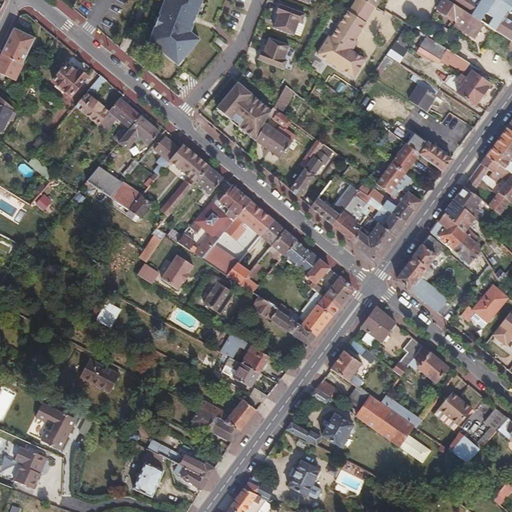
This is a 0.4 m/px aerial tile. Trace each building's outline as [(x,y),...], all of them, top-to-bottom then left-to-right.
[(156,23),(149,39),(157,43),(156,46),(176,63),(179,59),(183,58),(184,59),(199,39),(190,32),(195,21),(188,18),(190,12),(197,15),(202,0),(165,0),(159,16),(156,23)] [(364,24),(374,9),(358,0),(357,0),(349,14),(358,20),(364,24)] [(358,0),(374,9),(375,10),(380,0),(358,0)] [(475,39),(485,24),(449,2),(446,0),(443,0),(437,10),(456,22),(454,26),(475,39)] [(511,0),(450,0),(449,2),(485,24),(493,29),(493,30),(511,41),(511,21),(506,17),(509,12),(511,13),(511,12),(511,0)] [(306,14),(281,5),(278,13),(281,14),(275,28),(295,35),(300,21),(303,22),(306,14)] [(197,15),(190,12),(188,18),(195,21),(197,15)] [(349,52),(366,25),(364,24),(358,20),(349,14),(348,13),(331,41),(329,39),(318,57),(354,80),(365,62),(349,52)] [(2,53),(23,63),(35,38),(14,28),(2,53)] [(511,61),(511,41),(493,30),(493,29),(483,43),(511,61)] [(291,46),(271,38),(266,53),(263,51),(260,59),(286,69),(289,61),(286,60),(291,46)] [(464,70),(469,63),(446,49),(444,51),(425,38),(419,47),(440,60),(443,56),(446,58),(464,70)] [(390,57),(391,58),(412,73),(416,67),(394,52),(390,57)] [(2,53),(0,56),(0,73),(14,80),(23,63),(2,53)] [(386,56),(373,75),(378,78),(391,58),(390,57),(386,56)] [(78,74),(66,65),(52,82),(70,97),(87,76),(81,71),(78,74)] [(485,73),(480,70),(476,75),(480,78),(485,73)] [(184,80),(188,75),(184,71),(180,76),(184,80)] [(457,91),(475,104),(489,85),(480,78),(476,75),(472,72),(467,78),(462,85),(457,91)] [(462,85),(467,78),(461,73),(455,80),(462,85)] [(440,98),(444,93),(441,91),(414,74),(410,79),(418,84),(437,96),(440,98)] [(107,80),(100,75),(91,87),(94,91),(96,92),(107,80)] [(239,83),(218,108),(232,120),(233,118),(240,124),(238,125),(255,140),(265,123),(272,110),(239,83)] [(427,112),(437,96),(418,84),(409,100),(427,112)] [(273,108),(278,111),(281,113),(292,91),(284,85),(273,108)] [(75,107),(97,125),(99,124),(109,112),(89,96),(86,93),(75,107)] [(13,109),(0,97),(0,105),(12,111),(13,109)] [(129,129),(141,116),(120,99),(109,112),(116,118),(129,129)] [(0,130),(2,131),(12,111),(0,105),(0,130)] [(283,127),(289,119),(281,113),(278,111),(273,119),(283,127)] [(110,125),(116,118),(109,112),(99,124),(103,127),(110,125)] [(129,129),(118,143),(127,150),(138,137),(149,145),(160,131),(141,116),(129,129)] [(265,123),(255,140),(280,158),(295,136),(284,128),(280,134),(265,123)] [(496,142),(486,155),(505,169),(506,169),(511,173),(511,162),(510,161),(511,159),(511,132),(506,128),(496,142)] [(390,132),(385,138),(395,145),(399,138),(390,132)] [(443,171),(451,159),(428,142),(427,142),(415,132),(406,143),(420,154),(424,156),(429,161),(443,171)] [(38,151),(49,138),(43,133),(32,146),(38,151)] [(168,163),(180,148),(165,136),(154,150),(161,155),(156,162),(158,165),(153,171),(155,173),(158,175),(168,163)] [(318,150),(320,148),(323,145),(317,140),(306,154),(312,159),(318,150)] [(392,163),(406,173),(420,154),(406,143),(392,163)] [(209,166),(183,144),(180,148),(168,163),(170,164),(172,163),(194,181),(196,182),(209,166)] [(328,159),(318,150),(312,159),(312,160),(290,189),(299,196),(312,175),(321,164),(323,165),(328,159)] [(486,155),(477,168),(486,175),(489,169),(500,177),(506,169),(505,169),(486,155)] [(34,157),(28,164),(48,179),(52,173),(34,157)] [(346,162),(336,174),(339,177),(350,164),(346,162)] [(394,189),(406,173),(392,163),(376,184),(390,194),(391,194),(394,189)] [(87,181),(110,198),(117,189),(122,182),(119,180),(99,166),(87,181)] [(223,178),(209,166),(196,182),(210,194),(223,178)] [(477,168),(473,173),(482,179),(486,175),(477,168)] [(406,173),(394,189),(391,194),(395,197),(398,193),(401,189),(404,191),(413,178),(406,173)] [(473,173),(464,186),(472,192),(478,185),(482,179),(473,173)] [(511,175),(498,192),(511,202),(511,200),(511,175)] [(482,179),(478,185),(486,190),(489,185),(485,182),(482,179)] [(35,193),(38,195),(48,184),(43,181),(36,189),(37,190),(35,193)] [(168,217),(196,182),(194,181),(191,185),(185,181),(161,211),(168,217)] [(251,201),(227,181),(214,197),(237,217),(251,201)] [(117,189),(110,198),(129,210),(141,195),(122,182),(117,189)] [(310,206),(333,225),(340,215),(343,211),(359,190),(352,186),(334,210),(322,200),(326,193),(323,191),(310,206)] [(464,186),(454,199),(467,211),(476,219),(483,227),(486,225),(486,224),(479,218),(481,216),(483,213),(476,208),(483,199),(472,192),(464,186)] [(402,201),(407,193),(404,191),(401,189),(398,193),(395,197),(402,201)] [(367,202),(370,198),(359,190),(343,211),(358,222),(354,227),(340,215),(333,225),(349,238),(364,218),(359,214),(367,202)] [(498,192),(488,205),(501,215),(511,202),(498,192)] [(414,210),(420,202),(407,193),(402,201),(414,210)] [(397,206),(402,201),(395,197),(391,194),(390,194),(387,200),(397,206)] [(141,195),(129,210),(140,218),(152,203),(141,195)] [(226,230),(237,217),(214,197),(211,201),(230,217),(213,237),(217,240),(226,230)] [(396,236),(406,222),(383,206),(370,198),(367,202),(389,217),(383,226),(396,236)] [(454,199),(444,213),(465,233),(475,241),(478,237),(468,228),(476,219),(467,211),(454,199)] [(406,222),(414,210),(402,201),(397,206),(387,200),(383,206),(406,222)] [(211,201),(194,222),(209,235),(213,237),(230,217),(211,201)] [(274,221),(251,201),(237,217),(226,230),(235,239),(247,225),(261,236),(274,221)] [(140,218),(129,210),(125,215),(137,223),(140,218)] [(343,211),(340,215),(354,227),(358,222),(343,211)] [(444,213),(430,232),(437,238),(439,236),(453,250),(465,233),(444,213)] [(486,225),(483,227),(486,229),(492,222),(489,220),(488,222),(481,216),(479,218),(486,224),(486,225)] [(377,262),(396,236),(383,226),(369,217),(366,221),(375,227),(369,235),(368,237),(360,231),(353,242),(377,262)] [(0,221),(0,234),(9,240),(12,235),(17,229),(8,221),(4,224),(0,221)] [(285,230),(274,221),(261,236),(272,246),(285,230)] [(157,229),(165,234),(177,242),(182,236),(162,223),(160,226),(157,229)] [(165,234),(157,229),(152,234),(155,236),(144,250),(151,255),(165,234)] [(362,229),(360,231),(368,237),(369,235),(362,229)] [(297,240),(285,230),(272,246),(280,253),(284,256),(297,240)] [(465,233),(453,250),(469,265),(471,263),(482,252),(478,244),(475,241),(465,233)] [(12,235),(9,240),(14,242),(21,246),(22,246),(24,241),(12,235)] [(198,248),(194,253),(202,259),(214,244),(217,240),(213,237),(209,235),(198,248)] [(428,235),(406,266),(421,276),(431,263),(442,246),(428,235)] [(182,236),(177,242),(194,253),(198,248),(182,236)] [(320,259),(297,240),(284,256),(306,274),(320,259)] [(228,253),(214,244),(202,259),(211,265),(227,275),(245,255),(247,251),(236,243),(228,253)] [(280,253),(272,246),(269,250),(272,253),(271,254),(276,257),(280,253)] [(151,255),(144,250),(139,257),(146,262),(151,255)] [(478,270),(474,274),(479,278),(483,282),(492,270),(482,252),(471,263),(476,266),(481,261),(487,267),(482,273),(478,270)] [(187,273),(192,265),(177,255),(161,279),(176,289),(181,281),(183,282),(189,274),(187,273)] [(227,275),(240,284),(246,277),(251,271),(256,265),(257,264),(245,255),(227,275)] [(330,267),(320,259),(306,274),(305,276),(316,285),(330,267)] [(138,275),(152,284),(159,273),(145,264),(138,275)] [(260,268),(256,265),(251,271),(256,274),(260,268)] [(396,279),(442,316),(452,306),(446,301),(448,298),(421,276),(406,266),(396,279)] [(324,296),(340,307),(353,292),(352,285),(335,271),(330,277),(335,282),(324,296)] [(501,271),(496,275),(501,282),(506,275),(501,271)] [(240,284),(253,293),(258,286),(246,277),(240,284)] [(233,293),(217,282),(214,288),(212,288),(206,296),(208,298),(203,305),(218,315),(233,293)] [(468,321),(471,319),(475,313),(488,323),(509,297),(493,285),(472,309),(468,306),(461,315),(468,321)] [(310,300),(317,305),(333,316),(340,307),(324,296),(317,291),(310,300)] [(118,297),(111,293),(95,320),(110,328),(121,309),(113,305),(118,297)] [(301,325),(258,297),(251,308),(308,347),(317,336),(301,325)] [(317,305),(301,325),(317,336),(333,316),(317,305)] [(442,316),(448,322),(457,310),(452,306),(442,316)] [(381,343),(396,323),(376,307),(361,328),(367,332),(376,339),(381,343)] [(492,334),(511,349),(511,347),(511,314),(509,312),(492,334)] [(475,313),(471,319),(483,329),(488,323),(475,313)] [(371,346),(376,339),(367,332),(361,339),(371,346)] [(248,352),(241,363),(259,373),(269,357),(232,334),(220,352),(230,358),(232,359),(239,347),(248,352)] [(400,362),(407,367),(413,359),(423,345),(413,337),(403,349),(407,352),(400,362)] [(353,339),(348,345),(362,356),(366,349),(353,339)] [(435,383),(448,366),(423,345),(413,359),(419,364),(416,368),(435,383)] [(368,361),(373,355),(368,350),(363,357),(368,361)] [(331,369),(349,381),(361,364),(344,352),(331,369)] [(259,373),(241,363),(232,359),(230,358),(226,366),(236,372),(233,377),(251,387),(259,373)] [(119,375),(89,359),(80,378),(109,393),(119,375)] [(393,370),(400,376),(407,367),(400,362),(393,370)] [(317,389),(330,398),(334,392),(321,382),(317,389)] [(230,384),(228,389),(236,393),(239,387),(230,384)] [(361,410),(370,396),(357,387),(347,400),(361,410)] [(262,403),(267,397),(254,389),(250,395),(258,401),(262,403)] [(317,389),(311,396),(326,404),(330,398),(317,389)] [(372,397),(380,403),(385,396),(377,391),(372,397)] [(439,408),(459,425),(471,410),(458,400),(460,397),(453,392),(439,408)] [(0,415),(4,417),(12,398),(0,393),(0,415)] [(250,395),(246,393),(230,417),(224,413),(225,411),(211,403),(210,404),(206,411),(242,430),(256,411),(253,408),(258,401),(250,395)] [(416,428),(422,420),(386,395),(385,396),(380,403),(414,426),(416,428)] [(414,426),(380,403),(372,397),(370,396),(361,410),(356,417),(399,447),(408,434),(414,426)] [(458,400),(471,410),(472,407),(460,397),(458,400)] [(197,398),(193,405),(199,408),(206,411),(210,404),(197,398)] [(41,442),(60,451),(75,420),(57,410),(56,412),(41,404),(34,417),(48,425),(41,442)] [(242,430),(206,411),(199,408),(192,421),(232,443),(242,430)] [(454,430),(459,425),(439,408),(435,414),(454,430)] [(496,431),(499,428),(509,416),(495,409),(485,422),(489,425),(496,431)] [(352,426),(334,415),(322,436),(341,447),(352,426)] [(511,439),(511,419),(509,416),(499,428),(511,439)] [(287,429),(316,445),(321,438),(310,431),(309,433),(291,423),(287,429)] [(474,445),(479,450),(496,431),(489,425),(474,445)] [(451,451),(467,462),(479,450),(474,445),(459,433),(448,449),(451,451)] [(431,451),(408,434),(399,447),(422,463),(431,451)] [(164,470),(162,470),(150,464),(155,452),(149,449),(136,442),(135,441),(132,448),(143,453),(140,461),(144,464),(132,489),(152,497),(164,470)] [(155,452),(167,458),(171,450),(152,441),(149,449),(155,452)] [(448,449),(442,445),(439,449),(446,454),(447,452),(449,453),(451,451),(448,449)] [(14,481),(32,489),(45,459),(20,447),(14,460),(21,464),(14,481)] [(167,458),(173,461),(179,464),(187,468),(201,475),(208,480),(215,469),(206,463),(205,465),(185,454),(183,456),(171,450),(167,458)] [(162,470),(167,458),(155,452),(150,464),(162,470)] [(319,471),(300,462),(288,487),(307,496),(316,500),(318,499),(321,492),(320,490),(312,486),(319,471)] [(175,473),(181,477),(187,468),(179,464),(175,473)] [(181,477),(202,490),(208,480),(201,475),(187,468),(181,477)] [(274,505),(275,503),(277,500),(270,496),(273,490),(262,484),(264,479),(254,474),(244,488),(265,501),(274,505)] [(511,487),(508,483),(498,495),(502,499),(511,487)] [(443,489),(447,493),(451,488),(448,484),(443,489)] [(257,511),(265,501),(244,488),(230,507),(237,511),(257,511)]
